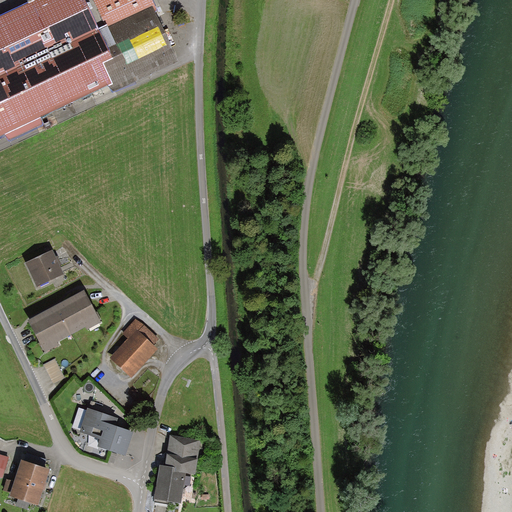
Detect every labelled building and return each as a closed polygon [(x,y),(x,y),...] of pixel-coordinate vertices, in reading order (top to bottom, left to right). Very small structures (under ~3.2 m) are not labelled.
[(40,0),(0,18),(0,140),(110,89),(113,96),(180,65),(154,10),(152,6),(149,0),(40,0)] [(51,252),(26,264),(37,286),(62,274),(51,252)] [(102,323),(84,290),(27,320),(45,353),(61,344),(60,341),(86,328),(87,331),(102,323)] [(111,360),(131,378),(157,350),(152,345),(157,339),(137,321),(125,334),(131,338),(111,360)] [(54,360),(44,366),(53,384),(64,378),(54,360)] [(119,419),(87,409),(79,433),(100,441),(97,448),(126,458),(134,433),(116,427),(119,419)] [(162,466),(156,501),(181,505),(186,476),(196,477),(202,441),(170,436),(165,467),(162,466)] [(0,476),(3,477),(8,458),(0,455),(0,476)] [(52,472),(21,461),(10,496),(40,507),(52,472)]
